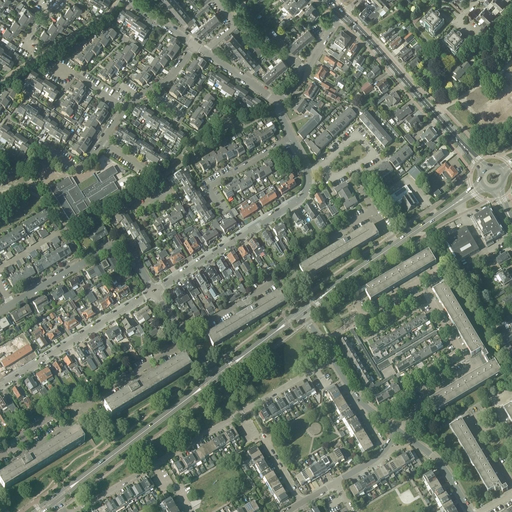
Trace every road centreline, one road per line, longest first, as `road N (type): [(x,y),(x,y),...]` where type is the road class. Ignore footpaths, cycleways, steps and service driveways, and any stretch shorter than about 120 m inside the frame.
road 1 (residential): [(76,511),(316,368)]
road 2 (tertiary): [(54,500),(215,378)]
road 3 (residential): [(155,290),(297,202),(308,170)]
road 4 (residential): [(155,290),(0,385)]
road 5 (unclassified): [(155,290),(123,246),(11,303)]
road 6 (tertiary): [(433,112),(343,14)]
